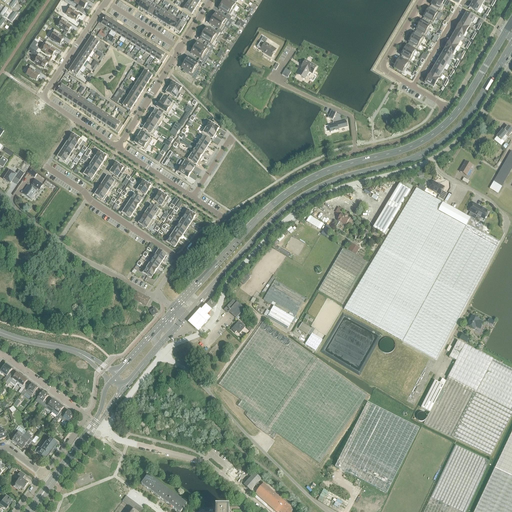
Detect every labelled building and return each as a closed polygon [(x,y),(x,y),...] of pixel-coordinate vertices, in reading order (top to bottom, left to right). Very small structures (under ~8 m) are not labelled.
[(16,0),(14,0),(10,6),(14,8),(18,1),(16,0)] [(73,0),(73,2),(84,9),(87,4),(82,1),(82,0),(73,0)] [(143,10),(149,1),(147,0),(142,0),(138,7),(143,10)] [(197,6),(188,0),(187,0),(185,4),(195,10),(197,6)] [(226,0),(224,0),(222,4),(233,11),(237,6),(234,5),(236,3),(231,0),(230,0),(230,2),(226,0)] [(483,4),(476,0),(474,0),(472,4),(480,8),(483,4)] [(147,13),(154,4),(149,1),(143,10),(147,13)] [(443,6),(434,1),(431,5),(441,11),(443,6)] [(152,16),(158,6),(157,8),(153,5),(154,4),(147,13),(152,16)] [(195,10),(185,4),(182,9),(191,15),(195,10)] [(222,4),(219,10),(227,15),(225,17),(230,20),(232,18),(230,17),(233,11),(222,4)] [(477,13),(480,8),(472,4),(469,8),(477,13)] [(70,6),(65,14),(69,17),(69,18),(72,20),(73,19),(76,21),(77,20),(77,21),(79,18),(79,17),(79,16),(74,13),(76,10),(70,6)] [(157,19),(163,9),(158,6),(152,16),(157,19)] [(439,14),(429,8),(426,13),(436,19),(439,14)] [(161,22),(167,12),(163,9),(157,19),(161,22)] [(166,25),(172,15),(167,12),(161,22),(166,25)] [(436,19),(426,13),(423,18),(433,24),(436,19)] [(472,24),(475,19),(474,18),(466,13),(463,18),(471,23),(472,24)] [(216,14),(213,19),(224,26),(227,21),(229,22),(230,20),(225,17),(223,15),(222,17),(216,14)] [(170,28),(176,18),(172,15),(166,25),(170,28)] [(106,28),(111,20),(104,16),(99,23),(106,28)] [(62,18),(57,26),(62,29),(61,30),(64,32),(65,31),(68,33),(69,32),(69,33),(71,30),(71,29),(71,28),(66,25),(68,22),(62,18)] [(175,31),(181,21),(180,22),(176,20),(177,18),(176,18),(170,28),(175,31)] [(469,28),(471,23),(463,18),(460,23),(469,28)] [(213,19),(210,24),(218,30),(216,32),(220,34),(221,35),(223,32),(221,31),(224,26),(213,19)] [(111,31),(116,23),(111,20),(106,28),(111,31)] [(180,34),(186,24),(181,21),(175,31),(180,34)] [(428,31),(431,26),(422,21),(419,26),(428,31)] [(116,34),(121,27),(116,23),(111,31),(116,34)] [(466,32),(469,28),(460,23),(458,28),(466,32)] [(429,31),(428,31),(419,26),(416,31),(426,36),(429,31)] [(121,37),(125,30),(121,27),(116,34),(121,37)] [(463,37),(466,32),(458,28),(455,32),(463,37)] [(207,29),(204,34),(215,41),(220,34),(216,32),(213,29),(212,31),(207,29)] [(54,30),(49,38),(53,41),(53,42),(56,44),(57,43),(60,45),(61,44),(61,45),(63,43),(62,42),(63,40),(58,37),(60,34),(54,30)] [(126,40),(130,33),(125,30),(121,37),(126,40)] [(460,42),(463,37),(455,32),(452,37),(460,42)] [(131,43),(135,36),(130,33),(126,40),(131,43)] [(204,34),(200,39),(208,44),(207,46),(213,50),(214,47),(212,46),(215,41),(204,34)] [(424,39),(414,34),(411,38),(421,44),(424,39)] [(135,47),(140,39),(135,36),(131,43),(135,47)] [(96,48),(99,42),(92,37),(88,43),(96,48)] [(257,47),(261,50),(260,50),(264,53),(264,52),(271,57),(276,50),(265,43),(267,40),(263,37),(257,47)] [(458,46),(460,42),(452,37),(450,41),(458,46)] [(421,44),(411,38),(409,43),(418,49),(421,44)] [(140,50),(145,42),(140,39),(135,47),(140,50)] [(455,51),(458,46),(450,41),(447,46),(455,51)] [(46,42),(41,50),(46,53),(45,54),(48,56),(49,55),(52,57),(53,56),(53,57),(55,54),(55,53),(55,52),(50,49),(52,46),(46,42)] [(145,53),(150,45),(145,42),(140,50),(145,53)] [(96,48),(88,43),(85,47),(92,52),(96,48)] [(198,43),(194,48),(206,56),(209,51),(211,52),(213,50),(207,46),(206,48),(198,43)] [(150,56),(155,48),(150,45),(145,53),(150,56)] [(413,56),(416,51),(408,47),(407,46),(404,51),(413,56)] [(452,56),(455,51),(447,46),(444,51),(452,56)] [(92,52),(85,47),(82,52),(89,57),(92,52)] [(155,59),(160,51),(155,48),(150,56),(155,59)] [(194,48),(191,54),(199,59),(198,61),(203,64),(204,62),(202,61),(206,56),(194,48)] [(162,64),(167,56),(160,51),(155,59),(162,64)] [(414,57),(413,56),(404,51),(401,56),(411,61),(414,57)] [(449,60),(452,56),(444,51),(441,55),(449,60)] [(89,57),(82,52),(79,57),(86,62),(89,57)] [(38,54),(33,62),(38,65),(37,66),(40,68),(41,67),(44,69),(45,68),(45,69),(47,67),(46,66),(47,64),(42,61),(44,58),(38,54)] [(447,65),(449,60),(441,55),(439,60),(447,65)] [(86,62),(79,57),(75,62),(83,67),(86,62)] [(188,58),(185,63),(196,70),(200,65),(201,66),(203,64),(198,61),(197,63),(188,58)] [(400,59),(399,59),(397,64),(406,69),(409,64),(400,59)] [(305,60),(301,68),(302,68),(298,75),(304,79),(308,72),(312,74),(316,67),(305,60)] [(444,70),(447,65),(439,60),(436,65),(444,70)] [(83,67),(75,62),(72,67),(80,72),(83,67)] [(185,63),(182,68),(186,71),(185,73),(192,78),(193,75),(196,70),(185,63)] [(406,69),(397,64),(394,68),(403,74),(406,69)] [(441,74),(444,70),(436,65),(433,69),(441,74)] [(30,66),(25,74),(30,77),(29,78),(32,80),(33,79),(36,81),(37,80),(37,81),(39,79),(38,78),(40,76),(34,73),(36,70),(30,66)] [(80,72),(72,67),(69,72),(76,77),(80,72)] [(282,75),(287,78),(291,72),(285,69),(282,75)] [(442,75),(441,74),(433,69),(430,74),(438,79),(439,79),(442,75)] [(149,81),(152,76),(145,71),(141,76),(149,81)] [(436,84),(438,79),(430,74),(428,79),(436,84)] [(146,86),(149,81),(141,76),(138,81),(146,86)] [(433,88),(436,84),(428,79),(425,84),(433,88)] [(146,86),(138,81),(135,86),(143,91),(146,86)] [(173,83),(169,88),(179,94),(182,89),(180,87),(180,86),(177,83),(175,84),(173,83)] [(62,96),(67,89),(59,84),(54,91),(62,96)] [(143,91),(135,86),(132,91),(140,96),(143,91)] [(169,88),(166,93),(177,100),(181,95),(179,94),(169,88)] [(67,100),(72,92),(67,89),(62,96),(67,100)] [(140,96),(132,91),(129,96),(137,101),(140,96)] [(71,103),(76,95),(72,92),(67,100),(71,103)] [(76,106),(81,98),(76,95),(71,103),(76,106)] [(137,101),(129,96),(126,101),(133,106),(137,101)] [(163,97),(160,103),(171,110),(175,104),(163,97)] [(81,109),(86,102),(81,98),(76,106),(81,109)] [(130,111),(133,106),(126,101),(123,106),(130,111)] [(86,112),(91,105),(86,102),(81,109),(86,112)] [(160,103),(157,108),(168,115),(171,110),(160,103)] [(91,116),(96,108),(91,105),(86,112),(91,116)] [(96,119),(101,111),(96,108),(91,116),(96,119)] [(331,110),(327,118),(332,121),(336,112),(331,110)] [(101,122),(105,114),(101,111),(96,119),(101,122)] [(155,111),(152,116),(162,122),(164,117),(155,111)] [(105,125),(110,118),(105,114),(101,122),(105,125)] [(152,116),(149,120),(157,125),(156,125),(158,127),(159,126),(162,122),(152,116)] [(110,128),(115,121),(110,118),(105,125),(110,128)] [(149,120),(146,125),(154,130),(156,125),(157,125),(149,120)] [(118,134),(123,126),(115,121),(110,128),(118,134)] [(208,122),(204,127),(216,134),(219,129),(216,127),(218,125),(214,121),(212,124),(208,122)] [(347,126),(346,121),(329,125),(330,133),(338,131),(337,128),(347,126)] [(146,125),(143,130),(153,136),(156,131),(154,130),(146,125)] [(204,127),(201,132),(212,139),(216,134),(204,127)] [(503,130),(497,137),(501,141),(505,136),(508,138),(509,136),(511,132),(511,129),(508,127),(504,131),(503,130)] [(141,133),(138,138),(149,145),(152,140),(141,133)] [(82,141),(73,135),(70,139),(79,146),(82,141)] [(201,136),(198,141),(208,147),(211,142),(201,136)] [(138,138),(134,143),(137,145),(136,147),(140,149),(141,148),(146,150),(149,145),(138,138)] [(79,146),(70,139),(67,144),(74,149),(76,150),(79,146)] [(198,141),(195,145),(205,151),(208,147),(198,141)] [(74,149),(67,144),(64,149),(71,154),(74,149)] [(195,145),(192,150),(202,156),(205,151),(195,145)] [(3,151),(11,156),(13,153),(6,148),(3,151)] [(71,154),(64,149),(61,153),(68,158),(70,159),(73,155),(71,154)] [(189,154),(189,155),(191,156),(199,161),(202,156),(192,150),(189,154)] [(107,157),(97,151),(94,155),(96,157),(104,162),(107,157)] [(490,189),(498,194),(511,168),(511,151),(490,189)] [(68,158),(61,153),(58,158),(65,163),(68,158)] [(191,156),(188,160),(196,165),(199,161),(191,156)] [(104,162),(96,157),(93,161),(101,166),(104,162)] [(101,166),(93,161),(90,166),(98,171),(101,166)] [(183,161),(179,166),(191,174),(194,168),(183,161)] [(460,172),(466,176),(472,166),(465,162),(460,172)] [(126,170),(116,163),(113,168),(123,175),(126,170)] [(98,171),(90,166),(88,165),(85,169),(95,176),(98,171)] [(179,166),(176,171),(181,174),(180,176),(184,178),(185,177),(187,179),(191,174),(179,166)] [(123,175),(113,168),(110,173),(120,179),(123,175)] [(95,176),(85,169),(82,174),(92,180),(95,176)] [(10,171),(4,180),(10,184),(12,182),(14,178),(19,181),(24,174),(19,170),(16,175),(10,171)] [(117,183),(107,177),(104,182),(114,188),(117,183)] [(39,190),(43,185),(35,180),(32,185),(30,188),(28,186),(23,194),(31,200),(38,189),(39,190)] [(151,187),(141,180),(138,185),(148,191),(151,187)] [(114,188),(104,182),(101,186),(109,191),(111,193),(114,188)] [(440,186),(433,182),(429,189),(440,195),(438,199),(442,202),(447,194),(442,191),(444,187),(440,185),(440,186)] [(148,191),(138,185),(135,190),(145,196),(148,191)] [(399,185),(389,202),(400,208),(410,191),(399,185)] [(109,191),(101,186),(98,191),(106,196),(109,191)] [(416,188),(344,309),(436,360),(502,236),(416,188)] [(106,196),(98,191),(95,196),(104,201),(107,197),(106,196)] [(167,197),(160,192),(157,197),(164,202),(167,197)] [(142,200),(132,194),(129,198),(139,205),(142,200)] [(164,202),(157,197),(154,202),(163,208),(166,203),(164,202)] [(139,205),(129,198),(126,203),(136,209),(139,205)] [(384,235),(400,208),(389,202),(373,228),(384,235)] [(136,209),(126,203),(123,208),(133,214),(136,209)] [(489,212),(481,208),(478,207),(478,206),(475,204),(470,212),(480,218),(481,217),(485,219),(489,212)] [(160,212),(151,206),(148,211),(155,216),(157,217),(160,212)] [(133,214),(123,208),(120,212),(130,219),(133,214)] [(196,216),(186,210),(183,214),(193,221),(196,216)] [(155,216),(148,211),(145,215),(152,220),(155,216)] [(193,221),(183,214),(180,219),(190,225),(193,221)] [(350,219),(341,214),(337,221),(343,225),(345,222),(350,225),(353,220),(351,219),(350,219)] [(152,220),(145,215),(142,220),(151,226),(154,222),(152,220)] [(310,216),(306,222),(320,230),(324,225),(310,216)] [(190,225),(180,219),(177,223),(187,230),(190,225)] [(151,226),(142,220),(139,224),(148,231),(151,226)] [(187,230),(177,223),(174,228),(184,234),(187,230)] [(327,226),(321,234),(327,238),(332,229),(327,226)] [(184,234),(174,228),(171,232),(173,234),(181,239),(184,234)] [(181,239),(173,234),(170,238),(178,243),(181,239)] [(282,235),(274,243),(276,245),(278,243),(284,237),(282,235)] [(351,235),(347,241),(372,257),(376,251),(351,235)] [(178,243),(170,238),(168,237),(165,242),(175,248),(178,243)] [(349,246),(347,250),(355,254),(357,251),(349,246)] [(341,305),(366,263),(342,249),(318,291),(341,305)] [(159,251),(158,251),(155,256),(163,261),(166,256),(159,251)] [(163,261),(155,256),(152,260),(160,265),(163,261)] [(160,265),(152,260),(150,259),(147,263),(157,270),(160,265)] [(157,270),(147,263),(144,268),(154,274),(157,270)] [(154,274),(144,268),(141,272),(151,279),(154,274)] [(243,285),(249,278),(246,275),(240,282),(243,285)] [(275,281),(263,300),(274,306),(267,317),(288,330),(291,324),(292,321),(294,318),(306,299),(275,281)] [(150,300),(140,295),(137,293),(133,300),(146,307),(150,300)] [(211,300),(206,305),(211,310),(216,305),(211,300)] [(233,300),(224,310),(227,313),(229,312),(236,319),(245,309),(237,302),(236,303),(233,300)] [(198,310),(186,323),(191,327),(197,332),(208,319),(205,316),(210,310),(205,305),(199,311),(198,311),(198,310)] [(472,316),(467,326),(474,330),(476,327),(480,329),(483,323),(479,321),(479,320),(472,316)] [(364,368),(360,366),(375,335),(370,333),(362,333),(365,334),(364,338),(361,338),(359,342),(359,345),(357,345),(349,341),(349,339),(351,335),(351,329),(353,325),(351,324),(351,322),(343,318),(329,348),(325,347),(323,346),(319,354),(361,373),(364,368)] [(245,327),(239,321),(231,330),(233,331),(232,332),(235,334),(237,331),(239,334),(245,327)] [(263,322),(219,385),(242,401),(238,407),(248,414),(246,416),(257,428),(273,439),(276,434),(319,464),(367,396),(263,322)] [(307,334),(311,329),(302,324),(299,329),(307,334)] [(315,351),(322,340),(312,334),(310,336),(305,345),(315,351)] [(460,339),(467,343),(469,338),(462,334),(460,339)] [(511,369),(493,359),(493,360),(456,341),(448,357),(456,361),(444,386),(443,386),(446,381),(442,379),(440,383),(442,384),(442,385),(435,381),(421,408),(430,412),(424,424),(490,457),(511,414),(511,369)] [(4,380),(7,382),(11,376),(9,374),(12,370),(6,365),(3,369),(1,371),(4,373),(3,374),(7,376),(4,380)] [(17,384),(22,377),(17,373),(14,378),(11,376),(7,382),(5,383),(8,385),(10,383),(15,386),(17,384)] [(27,381),(22,377),(17,384),(20,386),(19,387),(21,389),(18,392),(21,394),(23,392),(26,387),(24,385),(27,381)] [(29,389),(26,387),(23,392),(31,398),(38,389),(32,384),(29,389)] [(36,401),(44,407),(48,401),(46,400),(48,396),(42,392),(36,401)] [(50,403),(48,401),(44,407),(52,413),(58,404),(53,400),(50,403)] [(386,493),(419,429),(367,403),(335,467),(386,493)] [(64,408),(58,404),(52,413),(59,419),(64,413),(61,411),(64,408)] [(66,415),(64,413),(59,419),(67,424),(74,416),(68,411),(66,415)] [(426,418),(425,416),(424,415),(424,414),(423,414),(421,413),(420,414),(418,415),(418,416),(417,418),(418,419),(419,421),(420,421),(421,422),(423,422),(425,421),(425,419),(426,418)] [(16,425),(15,427),(16,429),(17,429),(11,436),(14,438),(11,441),(17,445),(24,435),(26,432),(18,426),(18,427),(16,425)] [(511,511),(511,431),(494,469),(474,511),(511,511)] [(31,442),(33,440),(31,438),(32,436),(26,432),(24,435),(17,445),(22,449),(25,446),(27,448),(31,442)] [(45,460),(57,445),(49,439),(40,450),(37,448),(34,452),(45,460)] [(466,511),(489,462),(455,446),(423,511),(466,511)] [(23,490),(28,484),(22,479),(25,476),(20,472),(17,476),(20,478),(13,487),(18,491),(20,488),(23,490)] [(254,474),(244,486),(250,491),(255,485),(259,489),(257,491),(257,492),(269,502),(267,505),(274,511),(276,511),(275,511),(279,511),(280,511),(292,511),(294,511),(289,506),(290,505),(284,499),(282,501),(274,494),(270,490),(263,484),(261,487),(257,483),(261,479),(254,474)] [(141,485),(144,487),(155,495),(161,486),(148,476),(141,485)] [(174,496),(161,486),(155,495),(168,505),(174,496)] [(322,492),(318,500),(323,503),(327,494),(322,492)] [(2,507),(6,510),(12,501),(6,496),(0,504),(0,509),(0,510),(2,507)] [(181,511),(187,505),(174,496),(168,505),(177,511),(181,511)] [(339,508),(342,502),(337,499),(334,505),(339,508)]
